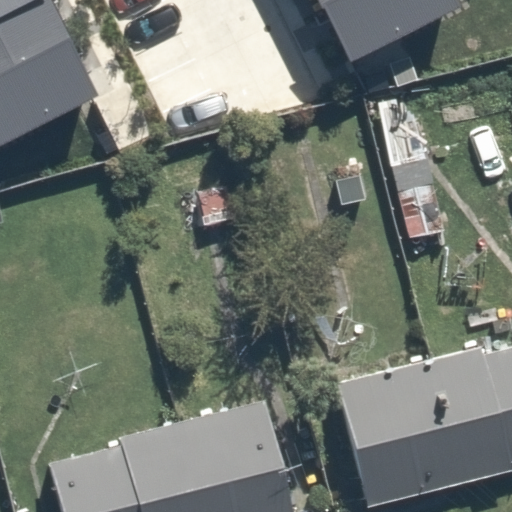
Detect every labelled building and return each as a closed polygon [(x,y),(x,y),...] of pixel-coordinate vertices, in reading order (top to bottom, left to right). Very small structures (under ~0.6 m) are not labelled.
[(358,51),(284,70),(296,118),(371,99),(358,51)] [(420,116),(377,126),(391,189),(435,178),(420,116)] [(221,168),(225,187),(192,193),(200,233),(256,222),(245,163),(221,168)] [(511,332),(327,373),(355,505),(511,470),(511,332)] [(289,511),(263,404),(39,460),(52,511),(289,511)]
